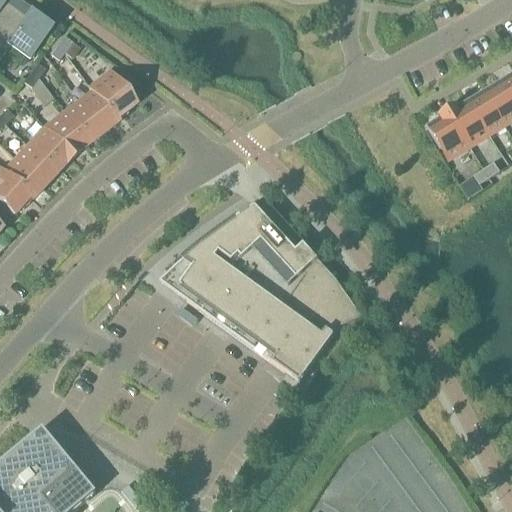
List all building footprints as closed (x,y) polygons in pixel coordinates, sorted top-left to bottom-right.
[(0,0),(0,32),(18,8),(7,0),(0,0)] [(35,20),(18,8),(0,32),(0,60),(10,48),(28,61),(48,34),(50,36),(54,30),(37,17),(35,20)] [(73,50),(66,45),(59,54),(66,59),(73,50)] [(60,67),(66,59),(59,54),(53,62),(60,67)] [(34,70),(29,77),(40,84),(45,77),(34,70)] [(89,90),(91,94),(117,125),(116,123),(134,108),(108,74),(89,90)] [(29,77),(24,84),(35,91),(40,84),(29,77)] [(511,79),(500,87),(511,107),(511,79)] [(485,97),(504,129),(511,124),(511,107),(500,87),(485,97)] [(91,94),(78,104),(102,136),(102,137),(117,127),(91,94)] [(469,106),(489,138),(504,129),(485,97),(469,106)] [(78,104),(63,115),(88,148),(102,136),(78,104)] [(448,115),(469,150),(489,138),(469,106),(460,111),(458,108),(448,115)] [(3,115),(0,117),(0,123),(6,130),(12,124),(3,115)] [(63,115),(43,130),(71,162),(72,162),(88,148),(63,115)] [(428,131),(448,163),(469,150),(448,115),(437,121),(439,124),(428,131)] [(43,130),(26,148),(26,149),(56,176),(71,162),(43,130)] [(26,149),(14,162),(43,189),(44,190),(56,176),(26,149)] [(13,162),(2,174),(29,201),(30,203),(43,189),(14,162),(13,162)] [(493,166),(483,172),(488,181),(498,174),(493,166)] [(0,172),(0,207),(12,219),(29,201),(0,172)] [(483,172),(473,179),(478,188),(488,181),(483,172)] [(296,258),(250,206),(149,285),(303,397),(344,339),(367,328),(352,306),(337,285),(304,249),(296,258)] [(116,351),(122,341),(100,328),(94,337),(116,351)] [(153,375),(162,358),(136,343),(126,359),(153,375)] [(0,511),(77,511),(96,497),(42,432),(0,467),(0,511)]
